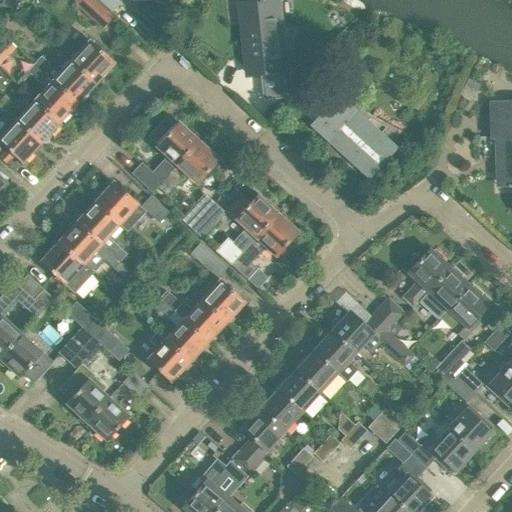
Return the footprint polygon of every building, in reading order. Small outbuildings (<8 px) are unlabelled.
[(102,27),(111,16),(93,0),(77,0),(75,3),(102,27)] [(100,0),(113,11),(121,3),(117,0),(100,0)] [(243,20),(250,75),(263,74),(266,98),(287,96),(304,75),(283,58),(276,0),(261,0),(238,3),(240,21),(243,20)] [(23,18),(16,12),(11,18),(17,24),(23,18)] [(68,41),(60,50),(65,55),(71,60),(96,83),(114,63),(89,40),(84,35),(74,46),(68,41)] [(0,46),(0,64),(17,48),(7,39),(0,46)] [(340,83),(349,73),(339,64),(341,61),(332,53),(318,68),(328,76),(330,74),(340,83)] [(48,63),(42,70),(53,80),(77,103),(96,83),(71,60),(65,55),(54,67),(50,64),(49,64),(48,63)] [(35,63),(42,70),(48,63),(41,57),(35,63)] [(46,88),(53,80),(42,70),(35,63),(28,71),(46,88)] [(471,99),(479,85),(468,79),(461,93),(471,99)] [(59,123),(77,103),(53,80),(46,88),(34,100),(59,123)] [(336,93),(309,123),(367,175),(394,145),(336,93)] [(19,108),(6,96),(0,101),(0,105),(12,116),(19,108)] [(40,142),(59,123),(34,100),(16,120),(40,142)] [(500,174),(501,184),(511,183),(511,102),(490,103),(491,137),(495,137),(496,174),(500,174)] [(132,174),(153,193),(158,187),(157,185),(167,174),(199,140),(179,122),(176,125),(166,115),(147,135),(157,144),(156,146),(167,157),(152,173),(142,164),(132,174)] [(16,120),(0,137),(0,141),(6,147),(0,153),(0,156),(7,162),(14,154),(22,162),(40,142),(16,120)] [(157,185),(158,187),(167,195),(186,174),(195,183),(218,159),(199,140),(167,174),(157,185)] [(95,202),(119,224),(127,232),(146,212),(113,182),(95,202)] [(205,194),(182,219),(193,229),(215,204),(205,194)] [(227,240),(216,251),(231,265),(232,265),(242,254),(241,253),(255,238),(278,214),(258,195),(250,203),(240,195),(226,211),(235,220),(245,229),(231,244),(227,240)] [(159,224),(169,213),(151,196),(141,207),(159,224)] [(77,222),(120,262),(127,254),(108,237),(119,224),(95,202),(77,222)] [(193,229),(202,238),(225,213),(215,204),(193,229)] [(231,265),(248,280),(258,269),(251,263),(265,248),(274,257),(298,232),(278,214),(255,238),(241,253),(242,254),(232,265),(231,265)] [(59,242),(93,274),(105,261),(114,270),(120,262),(77,222),(59,242)] [(59,242),(41,262),(76,293),(93,274),(59,242)] [(244,302),(218,279),(227,269),(200,243),(190,254),(214,276),(196,295),(201,299),(225,322),(244,302)] [(413,308),(428,292),(449,268),(440,260),(443,257),(434,249),(431,252),(429,250),(417,263),(411,257),(401,267),(417,282),(403,298),(413,308)] [(428,292),(420,300),(439,318),(440,317),(468,286),(459,278),(462,275),(454,268),(452,271),(449,268),(428,292)] [(0,298),(0,357),(21,334),(2,317),(18,300),(38,319),(54,301),(37,285),(27,276),(18,286),(14,283),(0,298)] [(468,286),(440,317),(463,339),(471,330),(467,327),(488,304),(479,296),(481,293),(473,285),(470,288),(468,286)] [(225,322),(201,299),(192,309),(183,302),(182,304),(169,292),(162,300),(175,313),(183,319),(207,342),(225,322)] [(406,315),(387,298),(379,306),(398,324),(406,315)] [(168,320),(175,313),(162,300),(155,308),(168,320)] [(93,337),(103,326),(76,302),(66,313),(82,327),(93,337)] [(398,324),(379,306),(371,316),(394,337),(404,327),(399,323),(398,324)] [(334,328),(332,330),(355,352),(364,343),(372,350),(378,343),(405,367),(415,356),(409,351),(394,337),(371,316),(369,317),(363,324),(350,311),(346,315),(342,320),(339,317),(332,325),(334,328)] [(165,339),(189,362),(207,342),(183,319),(175,313),(168,320),(175,327),(165,339)] [(500,324),(484,342),(493,350),(509,332),(500,324)] [(103,326),(93,337),(103,347),(119,361),(129,350),(103,326)] [(93,337),(82,327),(59,353),(69,363),(93,337)] [(316,348),(314,351),(347,382),(358,370),(348,361),(355,352),(332,330),(324,340),(321,337),(313,346),(316,348)] [(149,341),(157,347),(146,359),(171,381),(189,362),(165,339),(157,332),(149,341)] [(0,359),(20,377),(23,373),(34,383),(53,362),(21,334),(0,357),(0,359)] [(69,363),(77,370),(59,390),(70,400),(66,404),(86,422),(109,397),(103,392),(107,388),(95,377),(96,376),(85,366),(103,347),(93,337),(69,363)] [(463,365),(458,360),(469,349),(460,341),(435,367),(436,368),(433,372),(445,383),(453,374),(454,375),(463,365)] [(319,392),(337,373),(347,382),(314,351),(305,360),(303,357),(295,366),(298,368),(296,370),(319,392)] [(511,403),(511,367),(508,364),(495,377),(494,376),(485,385),(507,406),(511,402),(511,403)] [(464,369),(456,377),(473,393),(482,384),(464,369)] [(281,387),(278,390),(302,411),(319,392),(296,370),(288,379),(285,377),(278,384),(281,387)] [(132,372),(122,383),(141,400),(151,389),(132,372)] [(445,383),(448,386),(465,402),(473,393),(456,377),(456,378),(453,376),(454,375),(453,374),(445,383)] [(263,406),(261,409),(284,431),(302,411),(278,390),(271,398),(268,396),(260,404),(263,406)] [(129,415),(109,397),(86,422),(106,440),(129,415)] [(458,416),(447,429),(471,452),(489,432),(486,429),(489,426),(467,405),(457,415),(458,416)] [(266,450),(284,431),(261,409),(252,419),(250,416),(243,424),(245,426),(242,429),(251,437),(247,441),(266,459),(270,454),(266,450)] [(377,435),(393,417),(384,409),(368,427),(377,435)] [(340,412),(338,430),(344,436),(354,426),(340,412)] [(403,427),(393,417),(377,435),(387,444),(403,427)] [(350,448),(366,431),(357,422),(341,439),(350,448)] [(429,436),(420,445),(425,450),(448,471),(451,467),(454,470),(471,452),(447,429),(442,425),(430,437),(429,436)] [(404,432),(396,441),(411,455),(413,457),(422,449),(404,432)] [(322,461),(338,444),(329,435),(313,452),(322,461)] [(266,459),(247,441),(239,450),(257,466),(254,469),(260,475),(271,463),(266,459)] [(286,465),(295,474),(311,457),(302,448),(286,465)] [(257,466),(239,450),(231,459),(232,460),(248,475),(254,469),(257,466)] [(392,475),(381,487),(387,493),(408,511),(416,511),(430,497),(427,494),(430,490),(417,478),(426,469),(414,457),(413,457),(411,455),(402,465),(401,464),(392,475)] [(183,502),(186,504),(184,506),(191,511),(215,511),(227,498),(248,475),(232,460),(225,468),(216,460),(202,478),(205,481),(193,495),(190,493),(183,502)] [(408,511),(387,493),(376,506),(369,500),(361,510),(363,511),(408,511)] [(332,506),(338,511),(357,511),(341,497),(332,506)] [(252,511),(242,502),(237,507),(227,498),(215,511),(252,511)] [(297,511),(287,503),(279,511),(297,511)]
